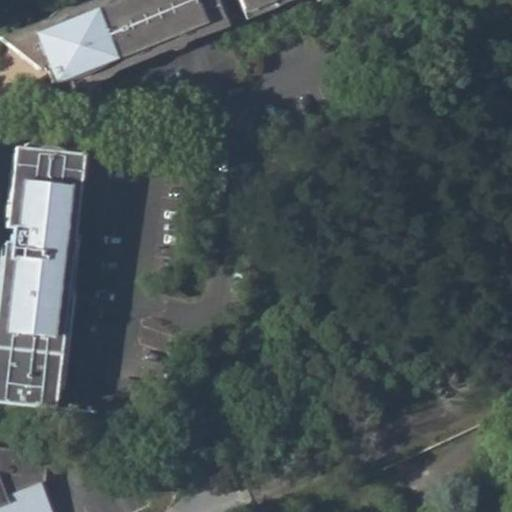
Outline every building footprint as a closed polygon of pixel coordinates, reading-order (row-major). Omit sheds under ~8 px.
[(70,88),(188,41),(194,38),(212,32),(211,30),(212,25),(221,21),(212,0),(90,0),(21,28),(21,31),(7,37),(27,53),(37,49),(44,66),(51,84),(70,88)] [(235,0),(241,13),(268,3),(272,8),(292,0),(235,0)] [(268,3),(241,13),(243,20),(272,8),(268,3)] [(212,32),(224,28),(221,21),(212,25),(211,30),(212,32)] [(44,66),(37,49),(27,53),(7,37),(21,31),(21,28),(0,36),(0,40),(41,73),(39,67),(44,66)] [(72,233),(80,161),(69,160),(70,149),(24,144),(22,155),(12,154),(4,228),(10,229),(6,243),(3,272),(0,273),(0,402),(48,408),(50,387),(63,389),(71,306),(60,305),(61,296),(72,297),(79,235),(72,233)] [(60,305),(71,306),(72,297),(61,296),(60,305)] [(165,384),(117,379),(115,394),(139,396),(164,399),(165,384)] [(0,511),(48,511),(36,480),(43,477),(46,453),(0,447),(0,511)]
